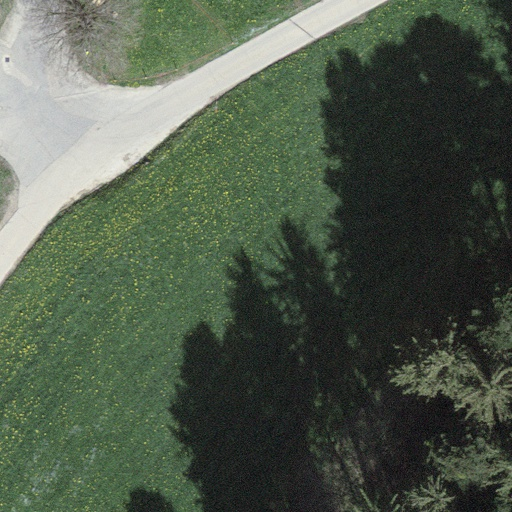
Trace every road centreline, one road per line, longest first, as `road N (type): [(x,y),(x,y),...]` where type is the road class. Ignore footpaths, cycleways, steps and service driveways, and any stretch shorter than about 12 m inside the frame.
road 1 (track): [(356,0),(105,141),(0,257)]
road 2 (track): [(51,0),(47,125),(76,167)]
